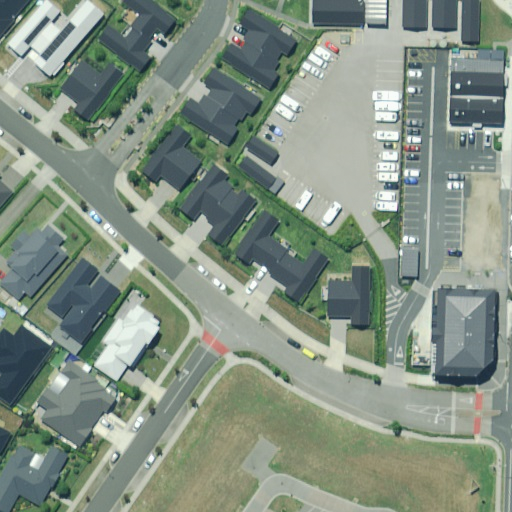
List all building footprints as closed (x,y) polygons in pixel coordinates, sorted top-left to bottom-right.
[(0,0),(0,38),(32,0),(0,0)] [(110,27),(99,39),(140,72),(148,62),(142,56),(151,45),(147,42),(157,30),(162,34),(174,20),(148,0),(123,0),(122,2),(141,17),(131,30),(134,32),(127,41),(110,27)] [(45,3),(8,46),(21,57),(30,47),(41,56),(32,66),(49,81),(104,16),(88,3),(61,34),(51,26),(60,15),(45,3)] [(458,4),(436,3),(435,33),(458,33),(458,4)] [(369,5),(313,4),(313,30),(368,32),(369,5)] [(427,5),(406,4),(405,31),(426,32),(427,5)] [(480,4),(465,4),(464,47),(478,47),(480,4)] [(301,50),(254,16),(245,28),(255,35),(242,52),(233,45),(223,57),(270,91),(278,80),(274,77),(289,57),(293,60),(301,50)] [(497,64),(441,63),(440,112),(496,113),(497,64)] [(75,112),(89,124),(126,80),(111,67),(101,79),(83,64),(63,89),(82,104),(75,112)] [(260,102),(214,72),(206,85),(214,91),(202,108),(192,101),(182,116),(228,146),(236,135),(235,134),(249,113),(252,115),(260,102)] [(180,132),(145,179),(158,189),(167,177),(182,189),(200,166),(184,154),(193,141),(180,132)] [(226,251),(256,207),(241,197),(239,201),(222,190),(229,180),(213,170),(181,217),(193,225),(198,218),(218,231),(211,242),(226,251)] [(0,207),(13,194),(0,182),(0,207)] [(298,309),(329,265),(316,256),(306,271),(289,260),(291,257),(269,242),(280,227),(265,217),(232,265),(245,274),(253,262),(274,276),(271,280),(291,293),(286,301),(298,309)] [(25,294),(30,298),(67,256),(57,248),(63,241),(47,227),(41,234),(37,230),(30,238),(25,233),(11,250),(16,254),(7,264),(13,269),(0,284),(0,285),(19,301),(25,294)] [(367,331),(369,273),(353,272),(352,285),(330,284),(329,318),(352,319),(351,331),(367,331)] [(491,285),(431,284),(429,358),(489,359),(490,342),(482,342),(482,324),(490,325),(490,314),(480,314),(480,296),(491,296),(491,285)] [(95,368),(116,382),(126,368),(131,372),(159,332),(155,330),(160,323),(137,308),(125,324),(120,320),(104,344),(109,347),(95,368)] [(0,378),(0,398),(10,405),(51,349),(22,328),(15,338),(4,330),(0,336),(0,335),(0,373),(3,375),(0,378)] [(41,421),(80,448),(92,431),(91,430),(104,412),(106,413),(115,400),(104,393),(107,389),(70,363),(50,392),(47,390),(37,405),(47,412),(41,421)] [(0,453),(0,454),(11,435),(0,429),(0,453)] [(18,446),(0,477),(0,511),(9,511),(19,496),(40,507),(51,488),(52,489),(59,477),(57,476),(67,458),(52,450),(38,474),(29,469),(36,457),(18,446)]
